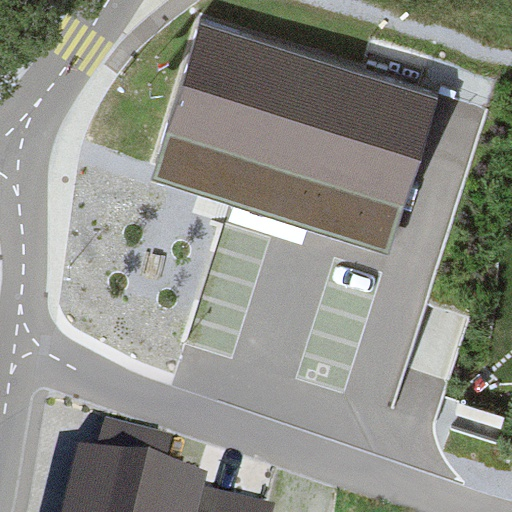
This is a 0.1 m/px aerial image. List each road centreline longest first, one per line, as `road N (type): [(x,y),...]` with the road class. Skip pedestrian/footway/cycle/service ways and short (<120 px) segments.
road 1 (residential): [(17,345),(471,511)]
road 2 (residential): [(4,153),(20,211),(17,345)]
road 3 (tertiary): [(4,153),(106,0)]
